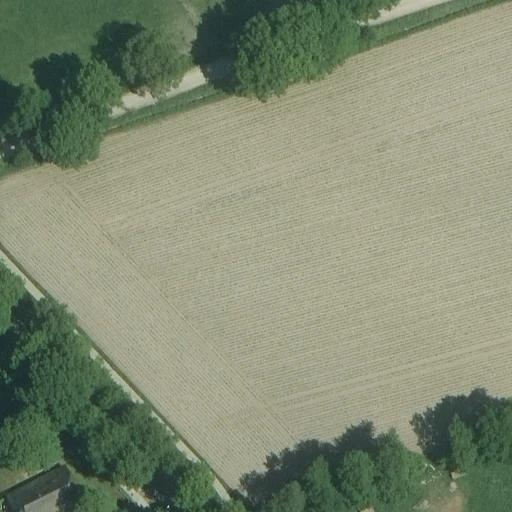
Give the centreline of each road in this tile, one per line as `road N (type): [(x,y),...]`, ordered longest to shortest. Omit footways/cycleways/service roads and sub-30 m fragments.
road 1 (track): [(0,154),(428,0)]
road 2 (tertiary): [(0,318),(182,511)]
